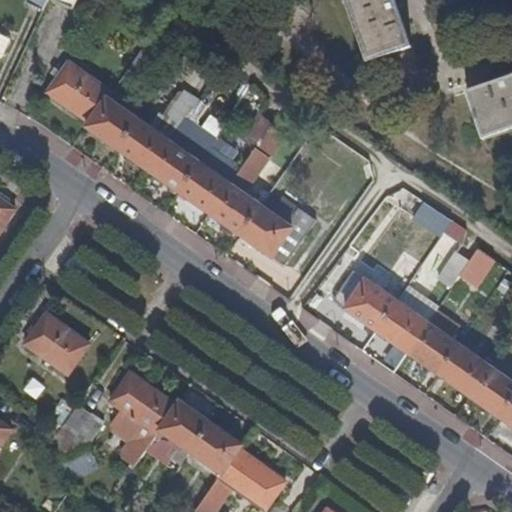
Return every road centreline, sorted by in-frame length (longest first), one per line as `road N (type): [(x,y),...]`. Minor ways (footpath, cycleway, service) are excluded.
road 1 (residential): [(470,463),(80,189)]
road 2 (residential): [(80,189),(0,308)]
